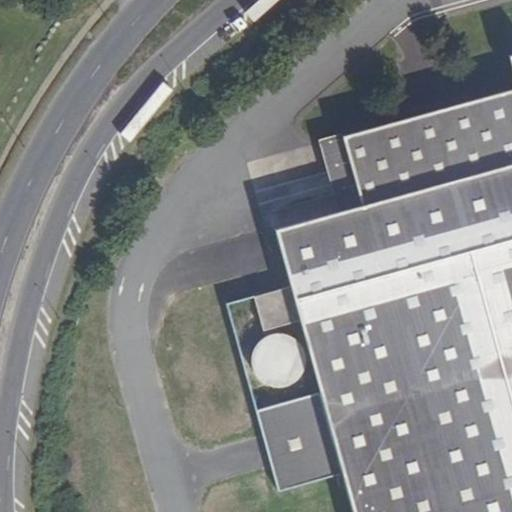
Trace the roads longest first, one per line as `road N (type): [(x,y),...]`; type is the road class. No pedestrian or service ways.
road 1 (secondary): [(7,511),(30,334),(71,209),(138,99),(247,0)]
road 2 (secondary): [(156,0),(59,127),(0,258)]
